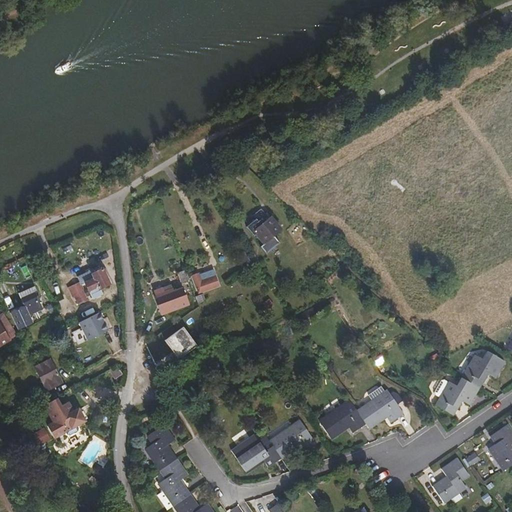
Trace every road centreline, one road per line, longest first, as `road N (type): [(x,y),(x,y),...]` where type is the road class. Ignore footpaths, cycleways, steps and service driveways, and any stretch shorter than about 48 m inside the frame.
road 1 (residential): [(196,452),(238,497),(367,454),(446,444),(511,399)]
road 2 (residential): [(133,511),(118,449),(132,343)]
road 3 (residential): [(132,343),(115,200)]
